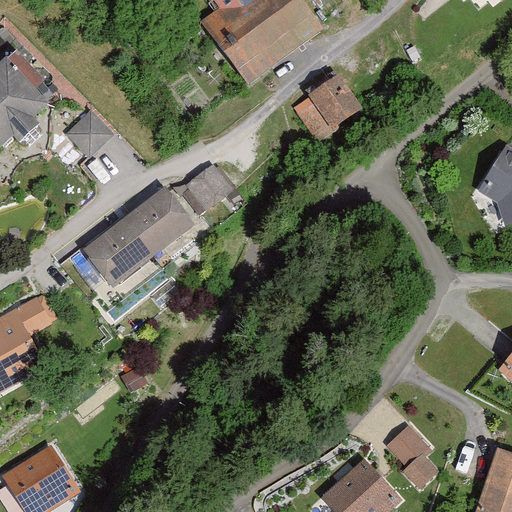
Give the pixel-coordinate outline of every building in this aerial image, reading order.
[(326,32),(304,0),(184,0),(176,6),(236,93),(326,32)] [(8,55),(0,61),(0,146),(50,102),(8,55)] [(359,123),(336,83),(286,112),(309,152),(359,123)] [(113,135),(91,111),(68,133),(89,156),(113,135)] [(511,149),(507,146),(478,192),(497,203),(506,226),(511,224),(511,149)] [(241,208),(212,171),(171,202),(159,186),(63,258),(104,311),(241,208)] [(48,328),(34,301),(0,319),(0,401),(43,379),(24,341),(48,328)] [(511,344),(489,376),(511,392),(511,344)] [(401,431),(379,455),(407,482),(430,458),(401,431)] [(48,511),(75,494),(43,446),(0,473),(0,489),(14,511),(48,511)] [(511,511),(511,454),(497,450),(477,511),(511,511)] [(400,511),(403,509),(354,462),(312,506),(318,511),(400,511)]
